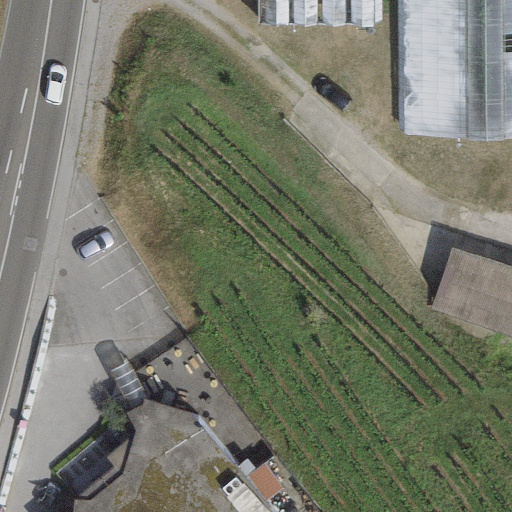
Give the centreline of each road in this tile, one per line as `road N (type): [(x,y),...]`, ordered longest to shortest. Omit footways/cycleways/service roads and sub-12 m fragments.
road 1 (track): [(511,216),(357,165),(174,0)]
road 2 (secondary): [(0,209),(51,0)]
